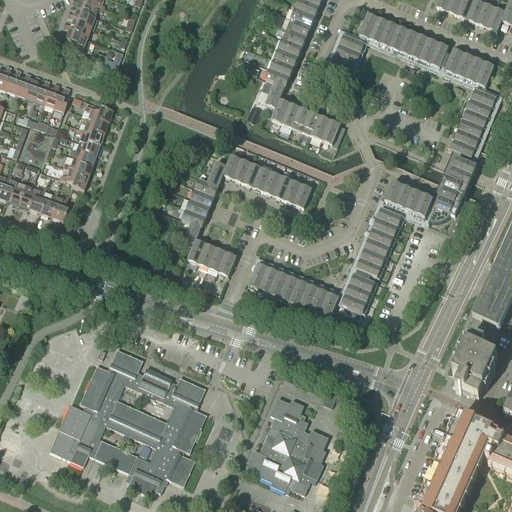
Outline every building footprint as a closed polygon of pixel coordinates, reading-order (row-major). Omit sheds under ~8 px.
[(98,7),(101,0),(92,0),(92,1),(89,0),(79,0),(78,4),(102,13),(108,15),(109,11),(98,7)] [(320,1),(317,0),(300,0),(299,4),(318,12),(319,9),(320,10),(322,5),(319,3),(320,1)] [(447,13),(452,0),(439,0),(435,10),(439,11),(438,13),(443,15),(444,12),(447,13)] [(456,19),(463,0),(452,0),(447,13),(449,14),(448,17),(452,19),(453,17),(456,19)] [(466,21),(474,3),(465,0),(463,0),(456,19),(458,20),(458,21),(462,23),(464,20),(466,21)] [(476,27),(484,8),(474,3),(466,21),(469,22),(467,25),(472,27),(473,26),(476,27)] [(102,13),(78,4),(75,11),(87,16),(86,19),(93,22),(96,14),(101,16),(102,13)] [(316,15),(318,12),(299,4),(294,14),(312,21),(313,19),(316,20),(318,15),(316,15)] [(511,6),(508,5),(504,16),(505,16),(501,25),(504,26),(503,27),(508,29),(509,26),(511,26),(511,6)] [(487,30),(494,12),(484,8),(476,27),(479,28),(478,30),(483,32),(484,28),(487,30)] [(73,18),(68,17),(66,22),(71,23),(71,22),(83,27),(82,30),(89,33),(92,34),(96,23),(93,22),(86,19),(87,16),(75,11),(73,18)] [(505,16),(504,16),(494,12),(487,30),(489,31),(488,34),(492,36),(493,34),(496,36),(501,25),(505,16)] [(311,24),(312,21),(294,14),(290,24),(309,32),(310,29),(312,30),(314,25),(311,24)] [(369,44),(378,23),(367,18),(357,42),(365,45),(367,42),(369,44)] [(126,32),(131,34),(134,22),(129,21),(126,32)] [(71,22),(71,23),(69,29),(64,27),(62,32),(67,34),(67,33),(79,37),(78,41),(85,44),(89,33),(82,30),(83,27),(71,22)] [(309,32),(290,24),(285,22),(280,32),(286,34),(303,41),(304,39),(308,40),(309,36),(308,35),(309,32)] [(379,48),(388,27),(378,23),(369,44),(379,48)] [(390,52),(398,31),(388,27),(379,48),(390,52)] [(399,59),(409,36),(398,31),(390,52),(392,53),(390,56),(399,59)] [(79,37),(67,33),(67,34),(65,40),(60,38),(58,43),(63,45),(61,50),(73,54),(74,52),(85,56),(89,46),(85,45),(85,44),(78,41),(79,37)] [(302,44),(303,41),(286,34),(282,44),(301,52),(302,50),(304,50),(306,45),(302,44)] [(409,60),(418,39),(409,36),(399,59),(406,62),(407,59),(409,60)] [(341,38),(337,48),(358,56),(359,54),(362,56),(365,47),(341,38)] [(418,67),(428,44),(418,39),(409,60),(412,61),(411,64),(418,67)] [(301,52),(282,44),(278,54),(295,61),(296,59),(299,61),(301,56),(300,55),(301,52)] [(429,69),(438,48),(428,44),(418,67),(425,70),(426,68),(429,69)] [(357,59),(358,56),(337,48),(333,58),(357,68),(360,60),(357,59)] [(448,52),(438,48),(429,69),(431,70),(430,72),(438,76),(448,52)] [(295,61),(278,54),(273,64),(293,72),(294,70),(295,70),(297,65),(294,64),(295,61)] [(455,79),(463,58),(453,54),(443,77),(451,81),(452,78),(455,79)] [(353,76),(357,68),(333,58),(329,68),(350,77),(351,75),(353,76)] [(465,83),(473,62),(463,58),(455,79),(465,83)] [(118,67),(104,62),(102,69),(116,74),(118,67)] [(475,88),(484,67),(473,62),(465,83),(475,88)] [(293,72),(273,64),(269,74),(287,81),(287,80),(291,81),(293,76),(291,75),(293,72)] [(494,71),(484,67),(475,88),(477,88),(476,91),(484,95),(494,71)] [(349,79),(350,77),(329,68),(324,79),(348,88),(351,80),(349,79)] [(7,75),(9,76),(10,71),(6,69),(4,74),(0,72),(0,93),(4,95),(7,88),(3,86),(7,75)] [(17,79),(18,79),(20,75),(15,73),(13,78),(9,76),(7,75),(3,86),(7,88),(4,95),(14,98),(17,91),(13,90),(17,79)] [(287,81),(269,74),(265,85),(273,88),(284,93),(285,90),(287,91),(289,86),(286,84),(287,81)] [(26,82),(27,83),(29,78),(25,76),(23,81),(18,79),(17,79),(13,90),(17,91),(14,98),(23,102),(26,95),(22,93),(26,82)] [(36,86),(37,86),(39,81),(34,80),(32,85),(27,83),(26,82),(22,93),(26,95),(23,102),(33,105),(36,98),(32,97),(36,86)] [(45,89),(47,90),(49,85),(44,83),(42,88),(37,86),(36,86),(32,97),(36,98),(33,105),(43,109),(45,102),(42,100),(45,89)] [(265,86),(261,95),(269,98),(265,109),(275,113),(279,105),(284,93),(273,88),(273,89),(265,86)] [(55,93),(57,93),(58,88),(53,87),(51,92),(47,90),(45,89),(42,100),(45,102),(43,109),(52,112),(55,105),(51,104),(55,93)] [(61,95),(57,93),(55,93),(51,104),(55,105),(52,112),(63,116),(67,104),(64,102),(65,99),(67,99),(69,92),(63,90),(61,95)] [(475,102),(474,105),(494,113),(499,103),(475,93),(472,101),(475,102)] [(282,129),(289,111),(286,110),(287,107),(283,105),(282,106),(279,105),(275,113),(270,124),(282,129)] [(494,113),(474,105),(473,107),(470,106),(467,113),(490,124),(494,113)] [(89,116),(87,122),(86,124),(94,126),(95,123),(107,127),(111,115),(99,111),(98,114),(91,112),(92,111),(85,109),(83,114),(89,116)] [(292,133),(300,114),(296,112),(297,111),(292,109),(291,112),(289,111),(282,129),(292,133)] [(259,117),(252,113),(247,124),(255,127),(259,117)] [(302,137),(309,120),(306,119),(308,115),(303,113),(302,115),(300,114),(292,133),(302,137)] [(490,124),(467,113),(463,121),(466,122),(465,125),(486,133),(490,124)] [(312,141),(320,122),(317,121),(317,119),(313,117),(311,121),(309,120),(302,137),(312,141)] [(27,123),(18,120),(16,124),(26,128),(27,123)] [(103,138),(107,127),(95,123),(94,126),(86,124),(87,122),(81,120),(79,125),(85,127),(83,133),(82,135),(90,137),(91,134),(103,138)] [(28,121),(26,128),(35,131),(37,125),(28,121)] [(322,145),(329,128),(326,127),(328,124),(323,122),(322,123),(320,122),(312,141),(322,145)] [(47,128),(38,125),(35,132),(44,135),(47,128)] [(486,133),(465,125),(464,127),(461,126),(458,134),(482,144),(486,133)] [(334,144),(337,138),(340,130),(337,129),(337,128),(333,126),(331,129),(329,128),(322,145),(332,150),(334,144)] [(48,128),(46,133),(54,137),(56,132),(48,128)] [(28,133),(27,132),(23,131),(20,140),(24,142),(28,133)] [(99,149),(103,138),(91,134),(90,137),(82,135),(83,133),(77,131),(75,136),(81,138),(78,146),(85,149),(87,145),(99,149)] [(482,144),(458,134),(455,141),(458,142),(457,145),(478,154),(482,144)] [(341,140),(337,138),(334,144),(332,150),(337,151),(341,140)] [(19,142),(15,152),(20,154),(24,144),(19,142)] [(95,161),(99,149),(87,145),(85,149),(78,146),(75,154),(95,161)] [(473,164),(478,154),(457,145),(456,147),(453,146),(450,154),(453,155),(452,157),(462,161),(462,159),(473,164)] [(91,172),(95,161),(75,154),(73,162),(80,164),(79,167),(91,172)] [(234,182),(241,164),(230,159),(225,170),(226,171),(223,179),(226,180),(225,182),(230,184),(231,181),(234,182)] [(86,183),(91,172),(79,167),(80,164),(73,162),(70,169),(64,167),(62,171),(68,173),(68,172),(76,175),(75,179),(86,183)] [(457,162),(453,173),(473,181),(477,171),(457,162)] [(243,187),(251,168),(241,164),(234,182),(236,183),(235,186),(239,188),(240,186),(243,187)] [(218,191),(223,179),(226,171),(225,170),(215,166),(207,187),(215,191),(218,191)] [(254,190),(261,172),(251,168),(243,187),(246,189),(245,190),(250,192),(251,189),(254,190)] [(82,194),(86,183),(75,179),(76,175),(68,172),(68,173),(66,180),(60,178),(58,183),(65,185),(65,184),(72,187),(70,190),(82,194)] [(263,196),(271,176),(261,172),(254,190),(256,191),(255,194),(259,196),(260,194),(263,196)] [(468,192),(473,181),(453,173),(449,183),(468,192)] [(274,198),(281,180),(271,176),(263,196),(266,197),(265,198),(270,200),(271,197),(274,198)] [(15,195),(17,187),(9,184),(11,178),(7,177),(4,182),(6,183),(3,191),(0,189),(0,202),(6,205),(10,194),(15,195)] [(283,204),(291,185),(281,180),(274,198),(276,199),(275,202),(280,204),(280,203),(283,204)] [(464,202),(468,192),(449,183),(444,194),(464,202)] [(215,191),(207,187),(198,184),(194,194),(213,202),(214,199),(216,199),(218,195),(214,193),(215,191)] [(294,207),(301,189),(291,185),(283,204),(286,205),(285,207),(290,209),(291,206),(294,207)] [(394,212),(403,190),(392,186),(383,207),(394,212)] [(18,209),(25,190),(17,187),(15,195),(10,194),(6,205),(18,209)] [(43,197),(44,197),(46,191),(42,189),(39,195),(32,192),(29,201),(32,202),(29,213),(40,217),(44,206),(40,204),(43,197)] [(312,193),(301,189),(294,207),(296,208),(295,211),(300,213),(300,211),(304,213),(312,193)] [(29,201),(32,192),(25,190),(18,209),(29,213),(32,202),(29,201)] [(405,216),(414,195),(403,190),(394,212),(405,216)] [(54,201),(55,201),(58,195),(53,193),(51,199),(44,197),(43,197),(40,204),(44,206),(40,217),(52,221),(56,210),(52,209),(54,201)] [(212,205),(213,202),(194,194),(190,204),(207,211),(208,209),(212,210),(213,205),(212,205)] [(460,211),(464,202),(444,194),(440,203),(460,212),(460,211)] [(415,220),(423,199),(414,195),(405,216),(415,220)] [(62,203),(55,201),(54,201),(52,209),(56,210),(52,221),(62,225),(64,222),(68,224),(74,208),(67,205),(69,199),(64,197),(62,203)] [(433,203),(423,199),(415,220),(424,225),(433,203)] [(460,212),(440,203),(436,214),(450,220),(456,222),(457,217),(468,214),(460,211),(460,212)] [(206,213),(207,211),(190,204),(186,214),(205,222),(206,219),(207,220),(210,215),(206,213)] [(377,215),(374,222),(398,232),(403,222),(379,212),(378,213),(381,214),(380,216),(377,215)] [(450,220),(436,214),(435,213),(429,226),(430,227),(433,228),(435,228),(438,228),(439,228),(441,227),(443,227),(444,226),(446,225),(447,224),(448,223),(450,221),(450,220)] [(204,225),(205,222),(186,214),(181,225),(189,228),(199,232),(199,231),(200,229),(203,230),(205,225),(204,225)] [(394,242),(398,232),(374,222),(371,230),(374,231),(373,234),(394,242)] [(200,232),(199,231),(199,232),(189,228),(181,249),(191,253),(195,245),(200,232)] [(394,242),(373,234),(372,236),(369,235),(366,242),(390,252),(394,242)] [(511,234),(502,255),(504,256),(490,285),(469,331),(492,342),(511,297),(511,234)] [(390,252),(366,242),(362,250),(365,251),(364,254),(386,262),(390,252)] [(197,268),(204,251),(202,250),(203,246),(199,244),(198,246),(195,245),(191,253),(187,264),(197,268)] [(207,272),(215,253),(212,252),(213,250),(208,248),(207,252),(204,251),(197,268),(207,272)] [(217,276),(224,259),(222,258),(223,255),(219,253),(218,254),(215,253),(207,272),(217,276)] [(381,273),(386,262),(364,254),(363,256),(361,255),(357,263),(381,273)] [(227,260),(224,259),(217,276),(228,281),(236,262),(232,260),(233,259),(228,257),(227,260)] [(381,273),(357,263),(354,270),(357,271),(356,274),(353,273),(377,283),(381,273)] [(259,294),(268,272),(266,271),(267,269),(258,265),(249,289),(259,294)] [(269,298),(279,274),(271,271),(270,273),(268,272),(259,294),(269,298)] [(279,302),(288,281),(286,280),(287,277),(279,274),(269,298),(279,302)] [(375,288),(351,278),(354,279),(353,282),(350,280),(347,288),(371,298),(375,288)] [(289,306),(299,282),(292,279),(290,282),(288,281),(279,302),(289,306)] [(299,310),(308,289),(306,288),(307,285),(299,282),(289,306),(299,310)] [(309,314),(319,290),(312,287),(310,290),(308,289),(299,310),(309,314)] [(371,298),(347,288),(344,296),(346,297),(345,299),(367,308),(371,298)] [(319,319),(328,297),(326,296),(327,294),(319,290),(309,314),(319,319)] [(331,298),(328,297),(319,319),(330,323),(340,299),(332,295),(331,298)] [(21,296),(14,310),(22,314),(29,300),(21,296)] [(367,308),(345,299),(344,302),(342,301),(338,308),(362,318),(367,308)] [(479,403),(493,373),(502,353),(471,339),(453,379),(457,381),(453,390),(456,392),(455,394),(461,397),(462,395),(479,403)] [(93,462),(128,478),(129,477),(132,479),(127,491),(152,503),(156,495),(161,498),(167,483),(183,491),(195,465),(181,459),(183,455),(189,457),(206,419),(195,414),(205,393),(179,381),(176,389),(170,386),(172,382),(147,370),(142,380),(137,377),(142,365),(117,353),(107,375),(96,370),(79,408),(85,411),(83,415),(69,409),(56,438),(57,439),(49,455),(61,461),(60,461),(82,471),(88,459),(93,461),(93,462)] [(106,355),(101,353),(97,361),(102,363),(106,355)] [(337,400),(328,397),(327,400),(326,400),(323,408),(332,411),(337,400)] [(254,454),(246,471),(259,477),(257,480),(272,486),(270,489),(285,496),(285,495),(289,497),(291,493),(304,499),(311,485),(315,487),(317,484),(324,469),(321,468),(326,455),(323,454),(329,441),(311,434),(308,440),(305,439),(306,436),(305,435),(308,426),(304,424),(306,420),(301,418),(304,410),(291,404),(290,407),(278,402),(270,419),(278,423),(276,426),(274,425),(261,453),(264,454),(262,457),(254,454)] [(438,467),(439,467),(436,473),(435,473),(436,474),(433,479),(432,480),(433,480),(427,493),(427,492),(426,493),(427,494),(425,499),(424,499),(423,500),(424,500),(422,506),(421,505),(420,506),(421,506),(421,507),(423,510),(422,511),(462,511),(466,503),(468,504),(468,503),(467,502),(472,490),(473,491),(474,490),(472,489),(478,477),(479,477),(487,468),(491,470),(490,472),(491,472),(492,471),(504,476),(504,478),(505,477),(511,479),(511,511),(511,443),(511,445),(504,442),(503,443),(498,441),(496,444),(491,440),(491,434),(470,425),(470,426),(457,427),(456,426),(456,427),(451,440),(450,440),(450,441),(448,447),(447,446),(447,447),(445,453),(444,453),(445,454),(439,466),(438,466),(438,467)]
